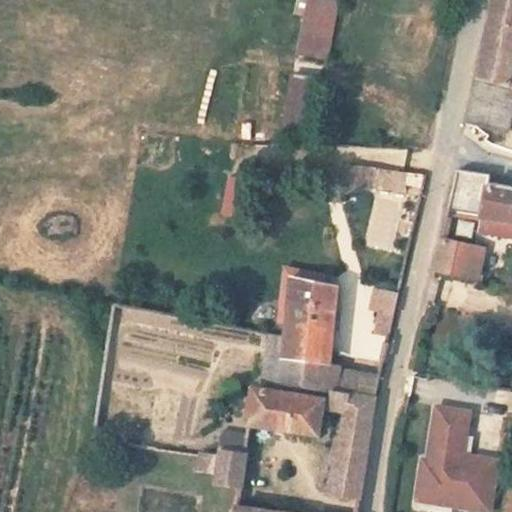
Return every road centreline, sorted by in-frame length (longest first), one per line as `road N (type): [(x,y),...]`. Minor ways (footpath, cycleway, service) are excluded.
road 1 (unclassified): [(439,153),(371,511)]
road 2 (unclassified): [(473,0),(439,153)]
